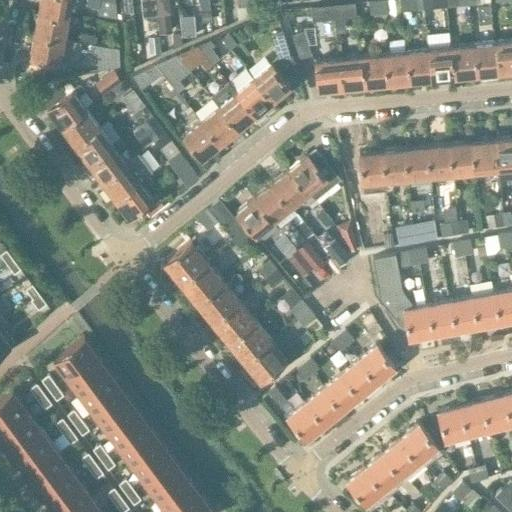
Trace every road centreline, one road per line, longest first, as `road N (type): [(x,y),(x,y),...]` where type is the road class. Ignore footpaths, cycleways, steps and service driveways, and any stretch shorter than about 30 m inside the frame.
road 1 (residential): [(511,90),(306,113),(121,258)]
road 2 (residential): [(295,472),(121,258)]
road 3 (residential): [(295,472),(401,382),(511,356)]
road 4 (residential): [(121,258),(0,97)]
